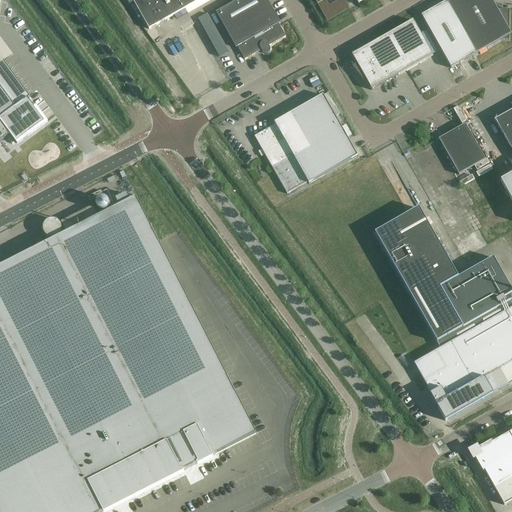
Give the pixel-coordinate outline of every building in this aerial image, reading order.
[(211,0),(125,0),(126,1),(128,0),(131,0),(149,30),(185,10),(187,14),(211,0)] [(262,53),(264,54),(267,55),(269,53),(270,51),(269,48),(268,47),(285,37),(279,26),(278,25),(280,24),(266,0),(239,0),(216,13),(236,49),(237,48),(238,49),(244,61),(254,55),(254,54),(253,54),(261,50),(262,53)] [(314,0),(317,5),(319,4),(321,8),(320,9),(327,22),(349,10),(343,0),(341,0),(329,7),(326,0),(325,0),(355,0),(358,5),(366,0),(314,0)] [(508,41),(508,36),(511,35),(508,31),(509,10),(497,10),(490,0),(451,0),(447,3),(421,17),(451,69),(476,55),(501,41),(508,41)] [(413,22),(382,39),(402,74),(432,57),(413,22)] [(371,91),(402,74),(382,39),(352,56),(371,91)] [(0,143),(10,136),(16,144),(45,123),(39,116),(40,115),(39,114),(38,115),(35,110),(37,108),(36,107),(34,109),(28,100),(15,108),(3,92),(0,87),(0,143)] [(254,138),(272,169),(287,195),(308,183),(309,185),(357,157),(323,96),(274,124),(275,126),(254,138)] [(511,111),(494,122),(495,122),(511,151),(511,111)] [(465,125),(438,140),(458,176),(485,161),(465,125)] [(437,161),(431,165),(435,173),(442,169),(437,161)] [(511,175),(500,182),(511,203),(511,175)] [(0,511),(103,511),(255,435),(235,395),(150,229),(135,199),(98,218),(92,207),(68,220),(73,230),(47,244),(0,267),(0,511)] [(493,395),(484,379),(499,370),(508,386),(511,383),(511,292),(493,259),(458,279),(419,209),(375,234),(437,343),(440,350),(414,365),(431,395),(430,396),(445,422),(493,395)] [(511,501),(511,438),(509,433),(492,443),(491,442),(478,449),(478,450),(476,452),(475,456),(476,458),(475,459),(483,473),(484,472),(504,506),(511,501)]
